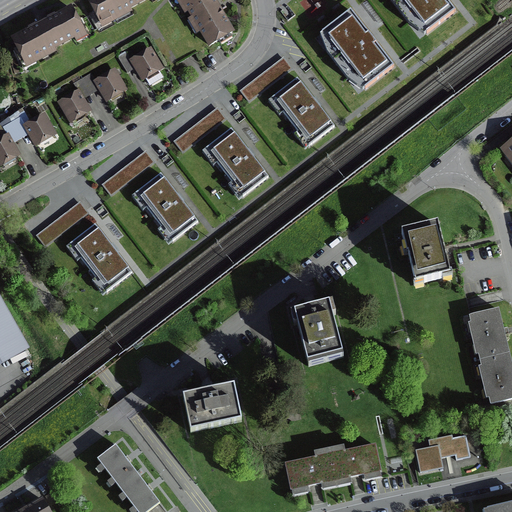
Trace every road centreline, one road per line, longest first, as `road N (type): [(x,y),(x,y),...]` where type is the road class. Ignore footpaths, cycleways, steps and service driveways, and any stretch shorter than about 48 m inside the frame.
road 1 (residential): [(511,271),(497,212),(477,184),(443,172),(0,498)]
road 2 (residential): [(264,0),(261,41),(232,71),(0,209)]
road 3 (residential): [(371,511),(511,479)]
